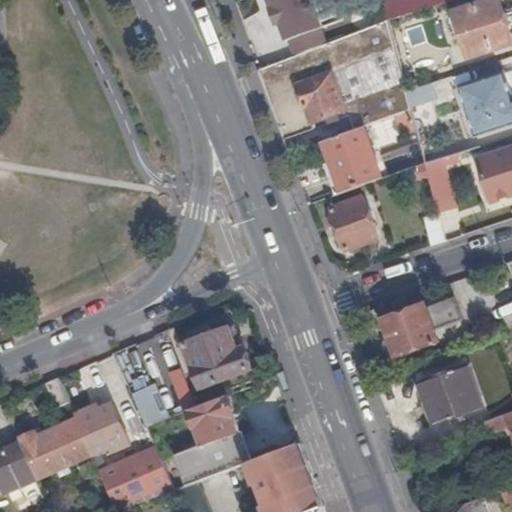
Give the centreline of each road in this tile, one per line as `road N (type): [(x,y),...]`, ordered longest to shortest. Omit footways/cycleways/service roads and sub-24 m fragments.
road 1 (residential): [(144,0),(193,113),(204,163),(201,196),(176,262),(105,325)]
road 2 (residential): [(305,315),(511,242)]
road 3 (secondary): [(305,315),(378,511)]
road 4 (secondary): [(212,78),(284,258)]
road 5 (residential): [(105,325),(284,258)]
